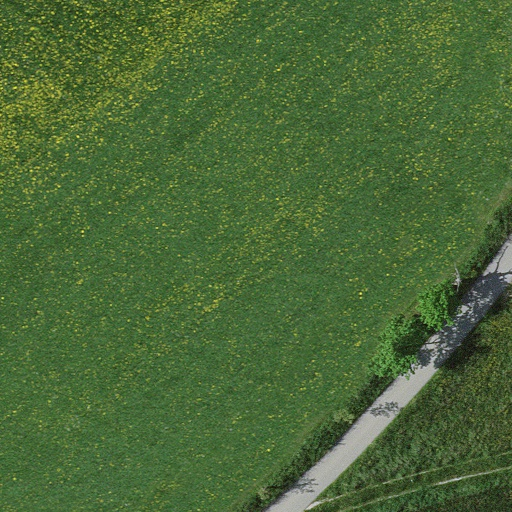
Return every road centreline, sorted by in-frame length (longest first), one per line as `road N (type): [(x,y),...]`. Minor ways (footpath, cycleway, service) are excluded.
road 1 (unclassified): [(511,266),(283,511)]
road 2 (track): [(511,459),(326,511)]
